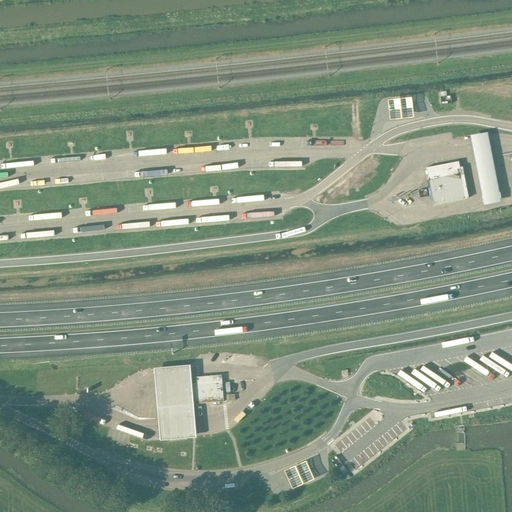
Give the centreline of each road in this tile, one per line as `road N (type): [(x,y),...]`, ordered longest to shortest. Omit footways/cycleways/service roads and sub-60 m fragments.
road 1 (motorway): [(0,345),(278,322),(511,279)]
road 2 (motorway): [(511,253),(271,296),(0,320)]
